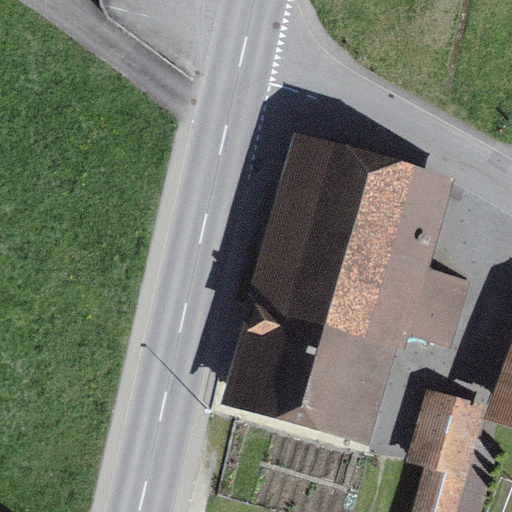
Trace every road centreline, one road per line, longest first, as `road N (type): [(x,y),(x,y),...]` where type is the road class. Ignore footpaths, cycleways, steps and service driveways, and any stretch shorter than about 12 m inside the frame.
road 1 (secondary): [(133,511),(250,64)]
road 2 (tertiary): [(250,64),(400,125),(511,187)]
